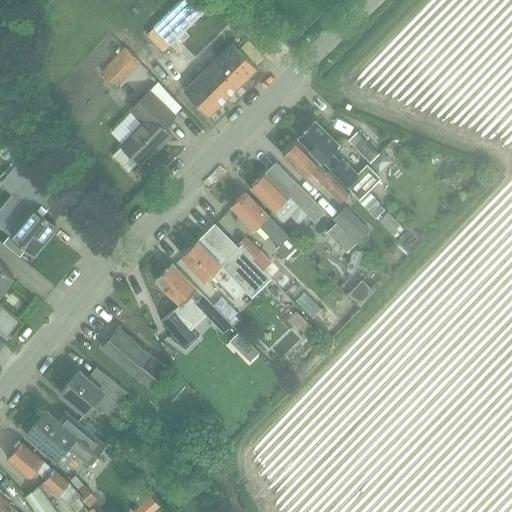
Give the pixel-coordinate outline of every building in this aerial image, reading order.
[(180,0),(148,33),(158,43),(195,5),(189,0),(180,0)] [(171,37),(153,56),(177,80),(194,61),(171,37)] [(185,91),(195,102),(209,116),(258,69),(255,66),(264,57),(249,42),(240,51),(233,44),(185,91)] [(118,88),(141,63),(126,48),(102,73),(118,88)] [(159,82),(150,91),(175,115),(182,108),(159,82)] [(122,145),(140,163),(170,133),(164,128),(176,116),(175,115),(150,91),(132,109),(145,121),(122,145)] [(300,138),(345,183),(360,199),(358,201),(376,219),(386,209),(368,191),(381,178),(367,165),(358,174),(342,158),(338,161),(328,151),(336,143),(316,122),(300,138)] [(358,131),(349,139),(371,160),(384,147),(377,140),(379,137),(366,124),(358,131)] [(308,172),(340,204),(350,194),(297,141),(283,155),(304,176),(308,172)] [(15,194),(0,212),(0,224),(11,234),(28,248),(35,253),(57,226),(54,224),(69,205),(24,158),(2,184),(15,194)] [(266,173),(250,188),(284,222),(291,215),(299,223),(308,215),(315,222),(325,211),(312,197),(276,162),(266,173)] [(281,227),(246,192),(232,207),(240,215),(237,218),(237,224),(245,232),(251,232),(258,224),(279,246),(276,249),(285,258),(299,245),(281,227)] [(346,206),(333,219),(337,223),(357,244),(365,252),(370,246),(362,238),(370,230),(346,206)] [(215,223),(215,224),(182,257),(206,281),(213,275),(237,298),(247,288),(224,264),(235,253),(239,259),(239,260),(264,285),(260,289),(271,301),(282,290),(257,265),(237,245),(215,223)] [(337,223),(326,233),(346,254),(357,244),(337,223)] [(378,236),(396,250),(403,242),(386,227),(378,236)] [(11,234),(3,243),(20,257),(28,248),(11,234)] [(246,237),(237,245),(257,265),(265,257),(246,237)] [(298,289),(265,257),(257,265),(282,290),(291,299),(298,293),(297,291),(298,289)] [(173,264),(156,281),(180,306),(175,310),(191,328),(205,315),(223,333),(232,324),(173,264)] [(0,295),(15,278),(0,265),(0,295)] [(364,282),(352,294),(363,304),(374,292),(364,282)] [(175,309),(162,321),(184,347),(197,336),(191,328),(175,310),(175,309)] [(322,310),(313,319),(329,335),(338,326),(322,310)] [(102,347),(134,374),(152,390),(169,370),(118,328),(102,347)] [(240,333),(232,341),(240,350),(248,341),(240,333)] [(108,413),(126,392),(103,372),(94,383),(79,371),(61,393),(86,414),(96,402),(108,413)] [(106,443),(67,411),(59,421),(47,410),(27,435),(56,459),(67,446),(90,465),(106,443)] [(81,496),(73,485),(21,441),(7,458),(33,480),(39,473),(46,479),(44,482),(62,497),(69,504),(81,496)] [(81,498),(90,507),(98,500),(76,475),(70,480),(84,495),(81,498)] [(57,511),(39,486),(26,496),(24,496),(35,511),(57,511)] [(0,490),(0,511),(15,511),(11,508),(15,503),(0,490)]
